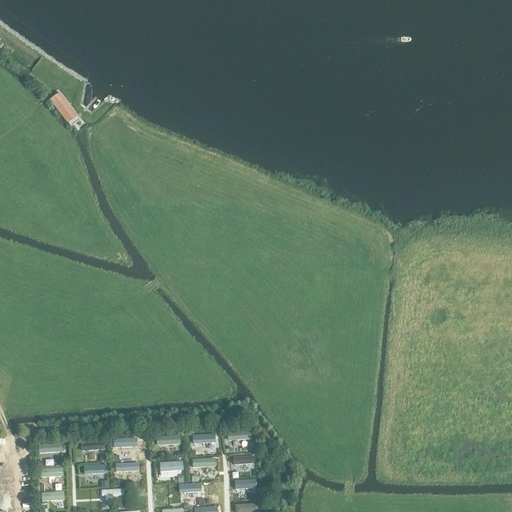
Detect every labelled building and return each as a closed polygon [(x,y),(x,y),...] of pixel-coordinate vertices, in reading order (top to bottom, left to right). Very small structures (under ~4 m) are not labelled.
[(53,102),(67,120),(75,114),(63,99),(62,100),(58,95),(53,100),(54,101),(53,102)] [(227,433),(228,442),(252,441),(252,432),(227,433)] [(181,445),(180,435),(156,436),(157,446),(181,445)] [(216,444),(215,435),(193,436),(193,445),(216,444)] [(114,449),(137,448),(137,439),(114,440),(114,449)] [(81,444),(82,452),(105,451),(105,442),(81,444)] [(63,454),(62,445),(38,446),(39,455),(63,454)] [(255,458),(234,458),(234,467),(255,466),(255,458)] [(216,468),(215,459),(193,461),(194,470),(216,468)] [(183,472),(183,462),(160,464),(160,473),(183,472)] [(140,473),(139,463),(115,465),(116,474),(140,473)] [(107,474),(107,466),(84,467),(84,475),(107,474)] [(66,478),(65,470),(40,471),(41,479),(66,478)] [(257,490),(256,481),(235,482),(235,491),(257,490)] [(202,494),(201,485),(179,485),(180,495),(202,494)] [(65,502),(64,493),(41,494),(42,503),(65,502)]
